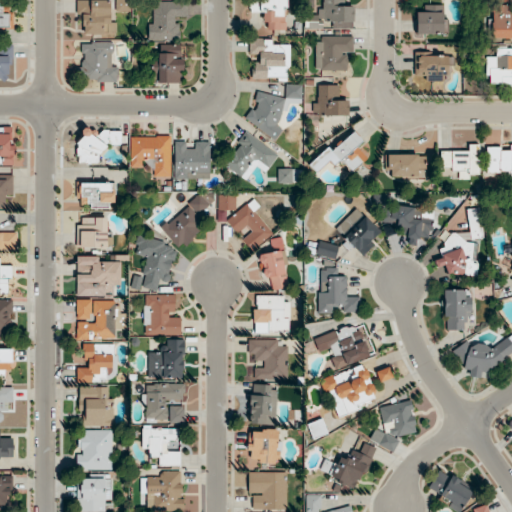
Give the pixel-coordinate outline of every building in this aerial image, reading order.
[(250,0),(250,14),(260,14),(260,23),(268,23),(268,31),(287,31),(286,0),(250,0)] [(330,30),(353,30),(354,3),(344,3),(343,0),(318,0),(319,20),(330,20),(330,30)] [(115,1),(78,1),(78,24),(84,24),(84,35),(115,35),(115,1)] [(4,10),(4,3),(0,2),(0,28),(13,28),(13,10),(4,10)] [(148,41),(178,41),(178,19),(186,19),(186,2),(148,2),(148,41)] [(444,35),(444,5),(425,5),(425,14),(416,14),(416,35),(444,35)] [(315,71),(343,71),(343,59),(352,59),(352,36),(315,36),(315,71)] [(289,83),(290,48),(277,47),(277,40),(250,39),(249,57),(259,57),(259,64),(250,64),(250,81),(289,83)] [(117,83),(117,62),(112,62),(112,42),(80,42),(80,83),(117,83)] [(183,84),(183,46),(158,46),(158,84),(183,84)] [(13,49),(0,48),(0,79),(13,80),(13,49)] [(486,84),(511,83),(511,49),(496,50),(496,57),(486,57),(486,84)] [(415,81),(452,81),(452,55),(415,55),(415,81)] [(301,86),(285,86),(284,95),(251,94),(250,132),(282,133),(283,104),(301,104),(301,86)] [(348,115),(348,96),(338,96),(338,86),(314,86),(314,115),(348,115)] [(0,164),(14,165),(14,128),(0,127),(0,164)] [(120,146),(121,132),(80,130),(78,163),(101,164),(102,144),(120,146)] [(372,155),(350,131),(309,166),(315,173),(329,161),(334,168),(340,162),(351,174),(372,155)] [(247,181),(257,165),(268,172),(279,154),(245,133),(224,167),(247,181)] [(131,136),(131,167),(151,167),(151,178),(171,178),(171,136),(131,136)] [(210,142),(174,142),(174,179),(210,179),(210,142)] [(441,171),(459,171),(459,179),(479,179),(479,145),(469,145),(469,153),(440,153),(441,171)] [(511,175),(511,145),(486,146),(486,176),(511,175)] [(425,178),(425,155),(387,155),(387,178),(425,178)] [(278,183),(291,183),(291,170),(278,170),(278,183)] [(13,176),(0,175),(0,208),(2,208),(2,197),(13,197),(13,176)] [(115,183),(79,183),(79,208),(115,208),(115,183)] [(212,206),(199,193),(161,230),(182,251),(201,231),(194,224),(212,206)] [(218,196),(218,210),(236,210),(236,196),(218,196)] [(226,221),(241,238),(252,252),(275,232),(249,202),(226,221)] [(429,239),(433,212),(384,204),(381,224),(409,229),(407,245),(417,246),(418,237),(429,239)] [(336,231),(363,256),(383,234),(356,209),(336,231)] [(469,238),(479,238),(479,210),(469,210),(469,238)] [(77,249),(111,249),(111,219),(77,219),(77,249)] [(0,252),(16,253),(16,234),(0,233),(0,252)] [(157,291),(159,281),(168,283),(177,246),(138,237),(134,254),(147,257),(140,287),(157,291)] [(447,275),(473,277),(476,241),(444,239),(442,267),(448,267),(447,275)] [(317,255),(335,258),(337,246),(319,243),(317,255)] [(289,287),(281,251),(259,256),(268,292),(289,287)] [(12,267),(1,267),(1,260),(0,259),(0,295),(12,296),(12,267)] [(118,262),(78,262),(78,281),(87,281),(87,293),(118,293),(118,262)] [(318,268),(318,313),(360,314),(361,297),(348,297),(348,278),(338,278),(339,269),(318,268)] [(463,321),(471,321),(471,290),(444,290),(444,331),(463,331),(463,321)] [(180,316),(174,316),(174,295),(144,295),(144,336),(180,336),(180,316)] [(289,334),(289,296),(253,296),(253,334),(289,334)] [(0,339),(9,340),(9,301),(0,300),(0,339)] [(76,341),(115,341),(115,329),(119,329),(119,300),(76,300),(76,341)] [(313,340),(319,354),(328,351),(335,370),(374,355),(361,322),(313,340)] [(511,354),(511,335),(488,351),(482,341),(471,348),(467,342),(453,351),(473,381),(511,354)] [(184,340),(164,340),(164,351),(147,351),(147,379),(184,379),(184,340)] [(287,381),(288,349),(278,349),(278,340),(248,340),(248,360),(258,360),(257,380),(287,381)] [(113,344),(85,345),(85,368),(77,368),(77,382),(113,382),(113,344)] [(0,376),(13,376),(13,349),(0,349),(0,376)] [(364,364),(321,381),(336,419),(379,402),(364,364)] [(144,423),(184,422),(184,406),(175,406),(175,385),(144,385),(144,423)] [(276,386),(251,386),(251,425),(276,425),(276,386)] [(13,388),(0,387),(0,426),(3,427),(3,406),(13,406),(13,388)] [(79,388),(79,427),(113,427),(113,388),(79,388)] [(386,439),(417,433),(411,402),(380,408),(386,439)] [(308,424),(312,439),(327,435),(323,420),(308,424)] [(180,427),(142,427),(142,450),(150,450),(150,458),(158,458),(158,466),(180,466),(180,427)] [(3,429),(0,429),(0,459),(13,459),(13,440),(3,440),(3,429)] [(279,430),(248,430),(248,464),(279,463),(279,430)] [(112,470),(112,431),(77,431),(77,470),(112,470)] [(376,449),(360,442),(351,461),(339,455),(329,477),(356,490),(376,449)] [(460,511),(474,490),(441,469),(427,492),(460,511)] [(147,511),(183,511),(183,472),(147,472),(147,511)] [(287,510),(287,472),(248,472),(248,510),(287,510)] [(0,509),(4,509),(4,499),(13,499),(13,477),(0,476),(0,509)] [(77,511),(110,511),(111,477),(78,477),(77,511)] [(305,511),(355,511),(355,510),(321,510),(321,496),(305,496),(305,511)]
